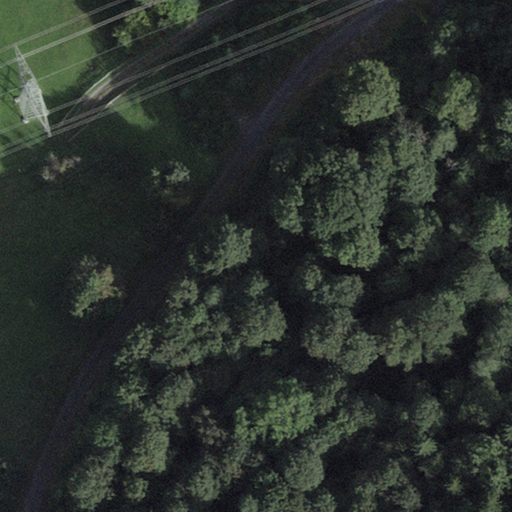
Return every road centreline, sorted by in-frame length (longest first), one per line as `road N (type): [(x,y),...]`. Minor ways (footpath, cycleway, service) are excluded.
road 1 (track): [(387,0),(317,58),(162,275),(71,425),(54,511)]
road 2 (track): [(239,0),(106,90),(61,139)]
